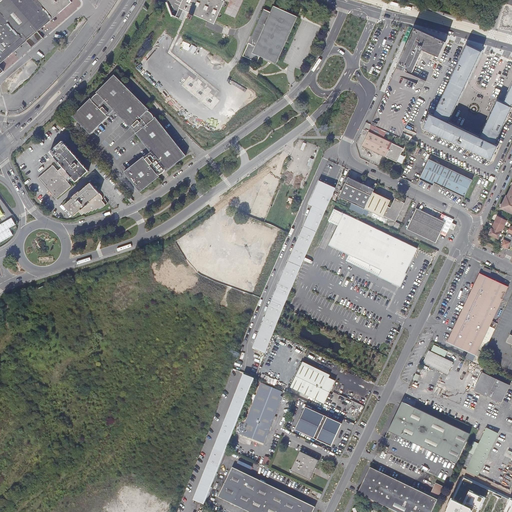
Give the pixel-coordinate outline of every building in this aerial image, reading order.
[(0,0),(0,74),(4,71),(0,65),(0,64),(27,42),(32,48),(43,38),(38,32),(72,2),(70,0),(0,0)] [(183,0),(180,8),(214,24),(225,0),(183,0)] [(253,53),(265,58),(276,63),(298,17),(274,6),(272,10),(271,13),(264,10),(249,43),(256,46),(253,53)] [(426,82),(406,73),(407,70),(414,73),(424,52),(434,57),(433,61),(437,63),(446,43),(416,29),(393,78),(371,124),(400,138),(402,133),(426,82)] [(424,129),(453,143),(460,127),(449,122),(482,52),(467,45),(434,115),(431,113),(424,129)] [(73,116),(90,134),(91,134),(98,127),(97,126),(101,123),(101,124),(109,116),(108,116),(110,114),(113,110),(122,119),(130,127),(131,126),(135,130),(134,131),(150,152),(124,172),(140,192),(146,187),(160,176),(159,175),(160,175),(163,173),(164,172),(165,170),(166,171),(186,155),(173,139),(159,121),(152,112),(142,102),(132,92),(120,80),(115,76),(115,75),(73,116)] [(481,137),(460,127),(453,143),(462,147),(491,160),(498,146),(495,144),(510,113),(511,113),(509,117),(511,117),(511,86),(504,103),(498,101),(481,137)] [(363,145),(387,156),(398,162),(405,148),(369,131),(363,145)] [(63,141),(50,153),(53,155),(62,167),(60,169),(58,170),(58,171),(54,166),(47,172),(38,179),(56,200),(72,187),(66,180),(67,179),(70,177),(71,176),(76,183),(89,171),(63,141)] [(435,183),(465,197),(467,191),(473,180),(429,159),(420,179),(434,185),(435,183)] [(339,196),(365,209),(373,193),(375,189),(349,177),(339,196)] [(336,186),(319,180),(309,203),(326,210),(330,199),(336,186)] [(72,199),(64,206),(72,215),(73,217),(79,212),(82,216),(85,214),(85,215),(88,212),(89,213),(92,211),(92,212),(95,210),(96,211),(98,209),(99,210),(102,207),(103,208),(106,206),(105,204),(102,201),(104,200),(103,197),(100,194),(91,183),(80,193),(79,192),(76,195),(72,198),(72,199)] [(511,185),(509,193),(507,199),(505,198),(500,208),(511,213),(511,185)] [(390,201),(373,193),(365,209),(382,217),(383,215),(395,221),(404,202),(395,198),(390,208),(388,207),(390,201)] [(436,243),(446,222),(417,208),(407,229),(436,243)] [(417,248),(334,209),(330,218),(340,223),(333,238),(333,237),(329,245),(334,247),(350,254),(347,260),(379,276),(382,269),(396,276),(395,277),(402,280),(405,273),(407,269),(407,270),(417,248)] [(498,216),(495,222),(505,227),(508,221),(498,216)] [(505,227),(495,222),(492,228),(502,233),(505,227)] [(254,346),(266,352),(274,333),(284,307),(296,279),(306,257),(313,240),(316,231),(304,226),(254,346)] [(502,233),(492,228),(489,234),(499,239),(502,233)] [(382,269),(379,276),(401,286),(407,273),(405,273),(402,280),(395,277),(396,276),(382,269)] [(481,273),(448,342),(470,352),(467,358),(479,364),(496,329),(490,326),(509,287),(481,273)] [(456,357),(432,346),(424,362),(448,374),(456,357)] [(302,364),(329,377),(330,375),(303,362),(302,364)] [(291,387),(294,389),(299,391),(325,403),(335,380),(329,377),(302,364),(291,387)] [(510,386),(483,373),(474,391),(501,404),(510,386)] [(204,503),(254,378),(244,374),(194,499),(204,503)] [(245,422),(240,420),(236,430),(235,432),(265,443),(274,420),(276,420),(277,417),(275,416),(283,397),(280,396),(282,391),(272,387),(270,392),(259,388),(245,422)] [(395,417),(389,430),(456,462),(470,433),(403,401),(395,417)] [(295,429),(331,446),(342,424),(306,406),(295,429)] [(467,469),(478,475),(498,433),(487,428),(467,469)] [(310,479),(318,464),(317,461),(301,453),(298,454),(291,469),(292,472),(308,480),(310,479)] [(263,463),(269,465),(272,458),(265,456),(263,463)] [(430,496),(370,468),(358,493),(396,511),(432,511),(444,487),(439,485),(433,498),(430,496)] [(313,511),(315,509),(300,502),(301,500),(288,495),(287,496),(266,486),(266,484),(254,478),(253,480),(238,473),(239,471),(234,469),(233,470),(232,470),(231,471),(229,470),(218,494),(220,495),(219,496),(220,497),(220,499),(225,501),(226,499),(240,506),(239,508),(247,511),(313,511)] [(254,478),(239,471),(238,473),(253,480),(254,478)] [(436,483),(430,496),(433,498),(439,485),(436,483)] [(288,495),(266,484),(266,486),(287,496),(288,495)] [(225,501),(239,508),(240,506),(226,499),(225,501)] [(315,508),(301,500),(300,502),(315,509),(315,508)]
